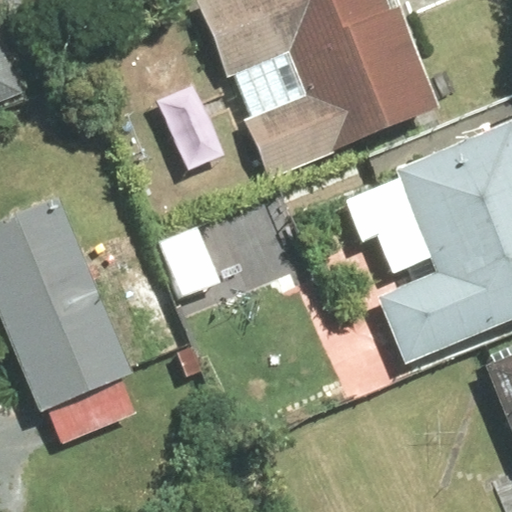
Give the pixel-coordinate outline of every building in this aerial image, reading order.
[(380,0),(191,0),(224,80),(288,54),(304,95),(242,120),(268,185),(443,115),(399,6),(385,11),(380,0)] [(0,33),(0,103),(23,95),(0,33)] [(511,126),(393,171),(431,272),(375,294),(402,363),(511,321),(511,126)] [(60,198),(0,221),(0,327),(34,413),(130,376),(60,198)] [(511,351),(482,364),(511,438),(511,351)]
